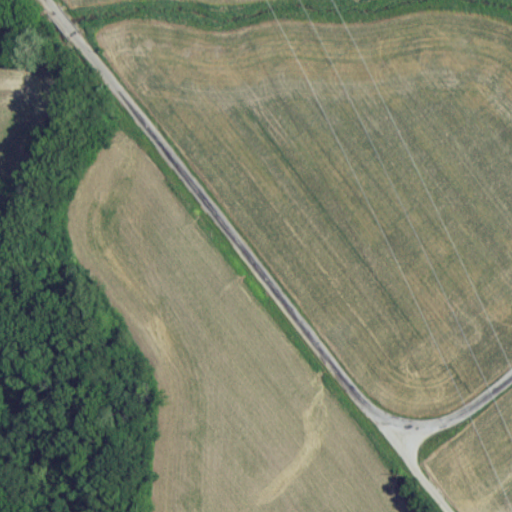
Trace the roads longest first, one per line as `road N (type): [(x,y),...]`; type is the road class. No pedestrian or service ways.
road 1 (residential): [(395,440),(46,0)]
road 2 (residential): [(395,440),(459,422),(511,380)]
